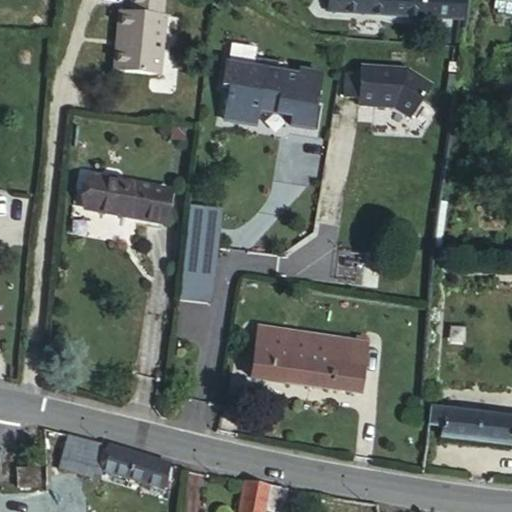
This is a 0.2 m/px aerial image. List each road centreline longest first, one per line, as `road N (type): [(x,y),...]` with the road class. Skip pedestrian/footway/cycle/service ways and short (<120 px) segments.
road 1 (secondary): [(511,503),(424,495),(0,406)]
road 2 (unknown): [(22,410),(59,73)]
